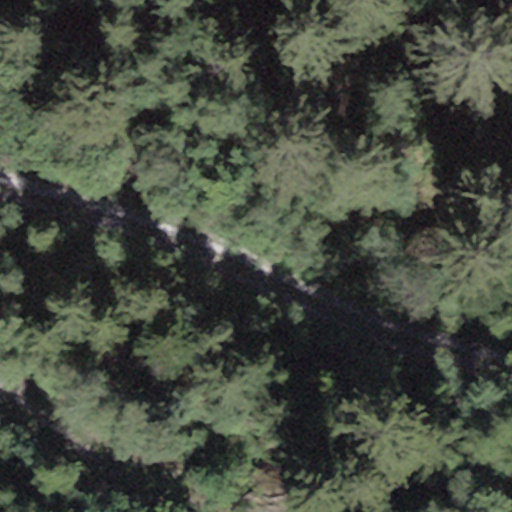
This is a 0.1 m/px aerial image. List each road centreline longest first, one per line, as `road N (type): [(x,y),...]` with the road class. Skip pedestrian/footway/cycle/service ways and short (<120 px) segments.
road 1 (track): [(511,360),(321,321),(0,205)]
road 2 (track): [(0,395),(165,511)]
